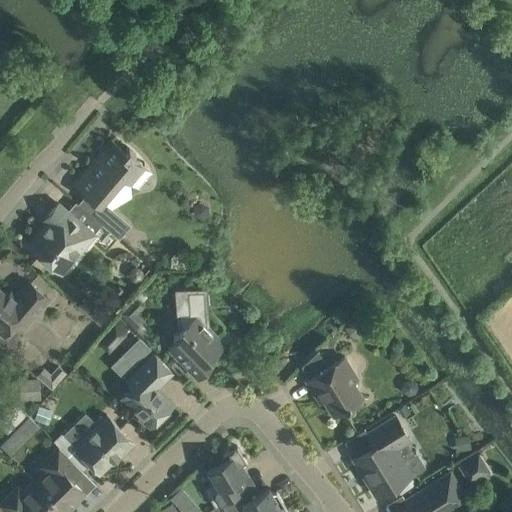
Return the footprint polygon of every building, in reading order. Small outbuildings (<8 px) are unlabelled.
[(77,203),(88,212),(101,223),(119,237),(131,224),(104,201),(123,179),(130,184),(131,183),(138,189),(151,173),(132,157),(136,153),(129,147),(125,151),(111,139),(94,159),(97,162),(77,185),(87,193),(79,202),(78,201),(77,203)] [(29,243),(44,256),(61,271),(101,223),(88,212),(81,221),(57,202),(45,217),(50,222),(45,229),(42,227),(29,243)] [(131,274),(131,275),(131,276),(132,277),(132,278),(133,279),(134,280),(135,281),(136,281),(137,281),(138,281),(140,281),(141,281),(142,280),(143,279),(143,278),(144,277),(144,276),(144,275),(144,274),(144,273),(143,272),(143,271),(142,270),(141,269),(140,269),(138,269),(137,269),(136,269),(135,269),(134,270),(133,271),(132,272),(132,273),(131,274)] [(0,330),(3,333),(14,321),(21,328),(48,296),(29,280),(13,299),(0,288),(0,330)] [(203,289),(187,291),(189,313),(180,313),(181,327),(173,335),(177,339),(168,347),(183,363),(192,354),(206,369),(215,360),(210,356),(224,342),(206,323),(203,289)] [(135,297),(134,297),(120,312),(142,333),(147,328),(140,321),(143,318),(138,312),(144,305),(141,302),(147,295),(142,290),(135,297)] [(355,338),(358,335),(367,328),(368,327),(356,315),(344,326),(355,338)] [(116,321),(99,339),(109,348),(126,330),(116,321)] [(137,333),(129,342),(141,353),(149,344),(137,333)] [(121,396),(135,410),(149,425),(173,402),(157,385),(171,371),(153,352),(126,378),(133,385),(121,396)] [(333,414),(350,403),(363,395),(350,374),(354,371),(344,355),(305,378),(319,401),(324,398),(333,414)] [(43,366),(36,375),(38,377),(39,377),(52,389),(66,372),(57,364),(50,372),(43,366)] [(38,377),(18,378),(20,400),(40,399),(39,377),(38,377)] [(48,423),(53,409),(38,404),(34,418),(48,423)] [(28,413),(20,421),(31,433),(40,424),(28,413)] [(74,445),(98,470),(110,459),(112,461),(133,441),(106,413),(74,445)] [(373,444),(353,456),(363,472),(369,482),(370,484),(376,493),(377,495),(381,492),(425,465),(417,451),(414,452),(402,459),(394,447),(410,438),(395,414),(366,432),(373,444)] [(457,450),(471,447),(469,434),(454,437),(457,450)] [(215,506),(237,492),(247,486),(241,476),(248,471),(243,464),(247,461),(237,444),(222,453),(225,457),(207,468),(214,480),(205,490),(215,506)] [(82,469),(68,455),(58,445),(39,463),(44,469),(33,479),(65,511),(78,500),(75,498),(84,490),(73,478),(82,469)] [(478,452),(457,464),(469,483),(471,481),(473,486),(488,476),(486,473),(490,470),(478,452)] [(435,511),(464,495),(450,471),(404,498),(405,499),(408,498),(414,507),(412,511),(435,511)] [(0,504),(7,511),(65,511),(33,479),(23,490),(18,485),(0,501),(0,504)] [(269,511),(284,503),(276,490),(275,490),(271,491),(268,486),(243,502),(237,492),(215,506),(221,502),(226,511),(228,511),(232,510),(233,511),(269,511)] [(269,511),(289,511),(284,503),(269,511)]
